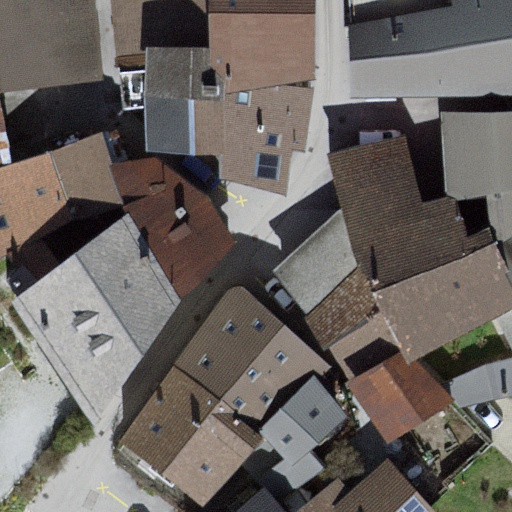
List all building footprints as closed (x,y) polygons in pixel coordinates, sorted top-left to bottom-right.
[(0,0),(0,96),(97,83),(90,0),(0,0)] [(298,0),(192,0),(190,46),(207,85),(299,86),(298,0)] [(511,84),(498,0),(451,0),(339,24),(341,99),(511,103),(511,84)] [(207,85),(190,46),(130,48),(133,146),(207,154),(207,85)] [(299,86),(207,85),(207,154),(207,182),(274,194),(277,152),(297,154),(299,86)] [(511,120),(428,119),(434,198),(448,254),(484,249),(501,298),(511,295),(511,120)] [(82,138),(0,166),(0,279),(7,295),(106,218),(162,299),(222,242),(148,162),(90,166),(82,138)] [(392,141),(320,152),(340,281),(383,358),(501,298),(484,249),(448,254),(434,198),(404,210),(392,141)] [(106,218),(7,295),(0,301),(0,322),(69,418),(162,299),(106,218)] [(188,511),(322,369),(231,295),(166,370),(105,451),(186,511),(188,511)] [(511,331),(511,308),(499,309),(500,332),(511,331)] [(456,394),(511,377),(511,350),(449,370),(456,394)] [(387,359),(332,385),(373,446),(436,405),(387,359)] [(413,511),(372,464),(320,511),(321,511),(413,511)] [(267,511),(252,493),(224,511),(267,511)]
